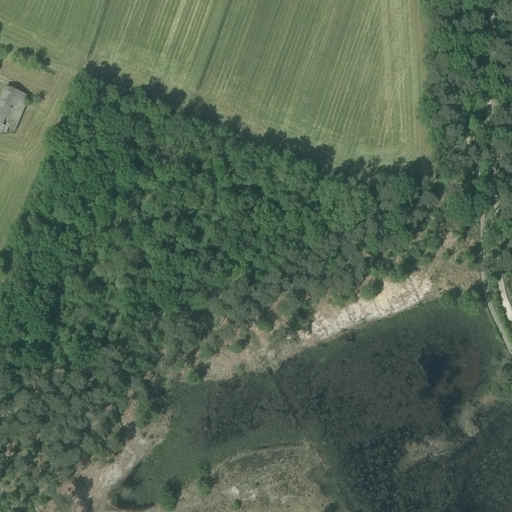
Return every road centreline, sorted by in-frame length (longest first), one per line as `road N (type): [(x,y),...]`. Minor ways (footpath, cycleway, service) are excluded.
road 1 (track): [(511,322),(497,270),(489,123)]
road 2 (track): [(489,123),(489,0)]
